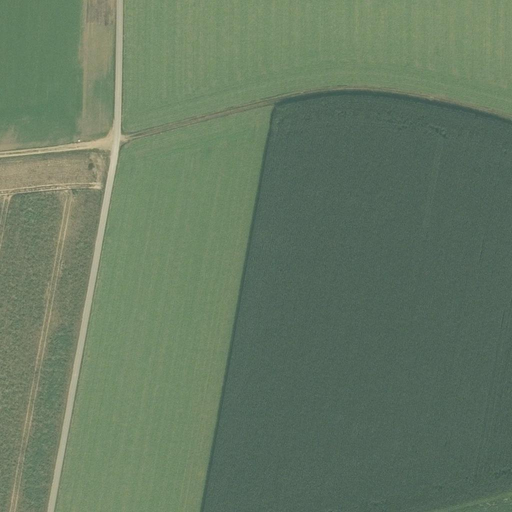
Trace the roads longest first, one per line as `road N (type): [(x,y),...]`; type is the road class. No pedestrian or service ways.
road 1 (track): [(511,115),(348,85),(171,129),(0,157)]
road 2 (unclassified): [(50,511),(116,140),(119,0)]
